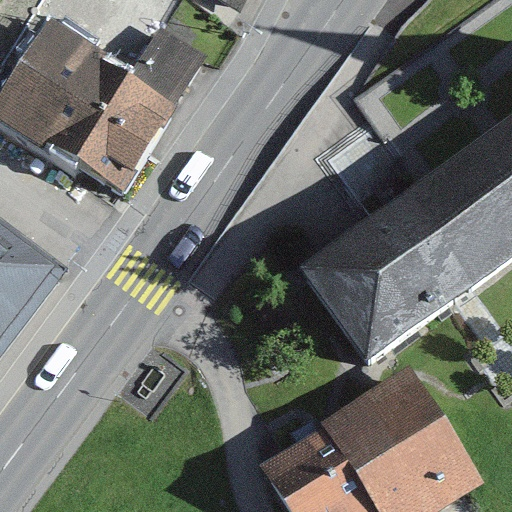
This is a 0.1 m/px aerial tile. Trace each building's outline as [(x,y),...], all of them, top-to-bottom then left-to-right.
[(208,0),(241,19),(251,0),(208,0)] [(0,137),(73,181),(126,92),(102,78),(108,68),(51,34),(0,118),(0,137)] [(126,92),(73,181),(120,210),(209,64),(162,35),(126,92)] [(511,136),(399,217),(468,309),(511,277),(511,136)] [(468,309),(399,217),(299,290),(368,383),(468,309)] [(0,390),(72,291),(0,239),(0,390)] [(321,439),(326,445),(371,511),(457,511),(484,494),(408,381),(321,439)] [(371,511),(326,445),(266,485),(284,511),(371,511)]
